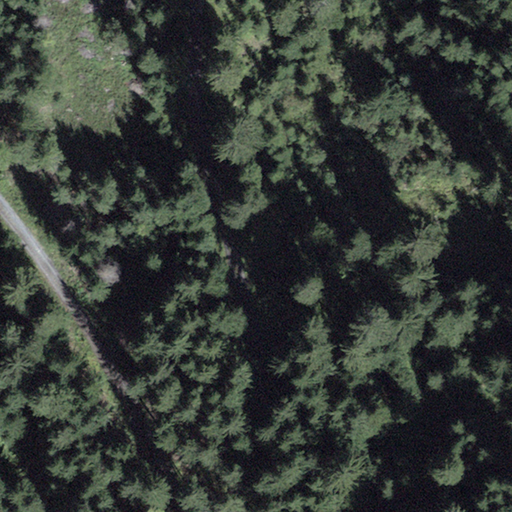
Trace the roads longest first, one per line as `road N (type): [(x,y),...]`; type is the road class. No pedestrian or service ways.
road 1 (track): [(241,511),(259,360),(200,150),(196,0)]
road 2 (track): [(0,200),(89,331),(158,454),(178,511)]
